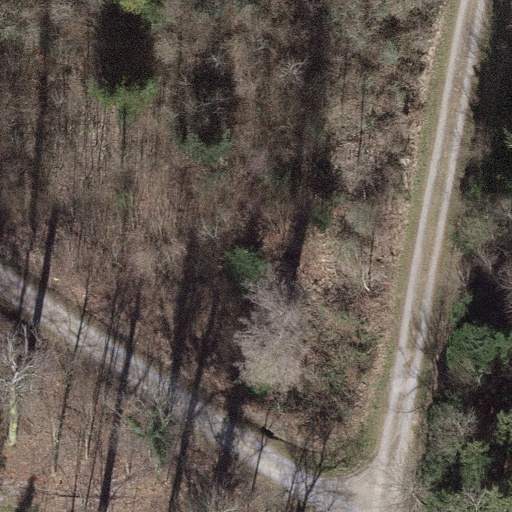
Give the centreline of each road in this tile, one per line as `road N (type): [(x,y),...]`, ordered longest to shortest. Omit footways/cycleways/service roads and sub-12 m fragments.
road 1 (track): [(471,0),(384,511)]
road 2 (track): [(0,280),(339,511)]
